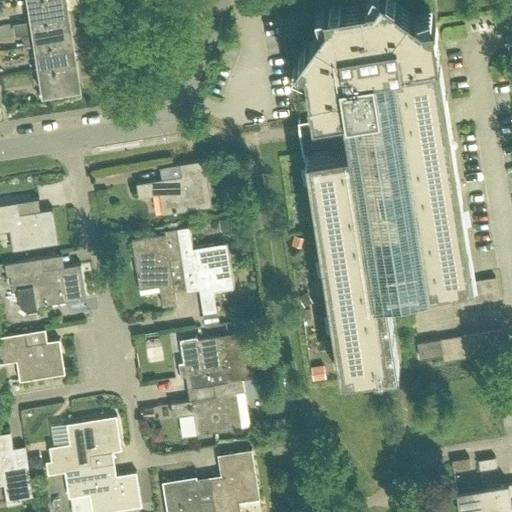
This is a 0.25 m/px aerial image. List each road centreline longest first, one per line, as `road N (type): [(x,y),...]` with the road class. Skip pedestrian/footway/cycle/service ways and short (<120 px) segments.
road 1 (unclassified): [(70,136),(168,115),(220,0)]
road 2 (residential): [(110,329),(70,136)]
road 3 (residential): [(205,455),(160,459),(144,452),(128,392),(114,381)]
